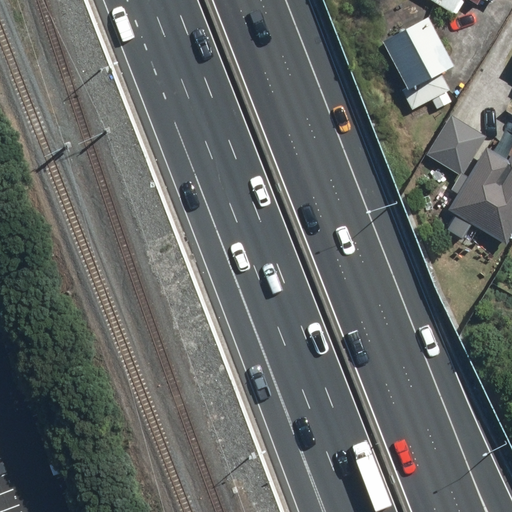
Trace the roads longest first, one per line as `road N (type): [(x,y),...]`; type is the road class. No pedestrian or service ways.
road 1 (motorway): [(372,511),(172,0)]
road 2 (motorway): [(309,511),(167,131),(154,0)]
road 3 (motorway): [(236,0),(345,280)]
road 4 (motorway): [(345,280),(495,511)]
road 5 (motorway): [(345,280),(435,511)]
